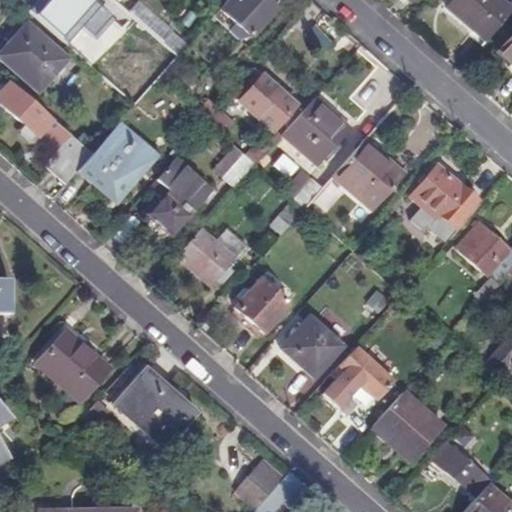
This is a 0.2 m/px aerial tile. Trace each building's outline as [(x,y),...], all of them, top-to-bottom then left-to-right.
[(274,11),(261,0),(228,0),(223,7),(219,11),(235,26),(228,34),(238,43),(248,40),(274,11)] [(449,0),(442,8),(482,44),(511,10),(511,4),(506,0),(449,0)] [(127,15),(133,20),(145,31),(160,45),(169,35),(136,6),(127,15)] [(219,11),(212,19),(228,34),(235,26),(219,11)] [(127,15),(123,12),(106,30),(117,38),(133,20),(127,15)] [(65,62),(24,26),(0,53),(0,62),(38,95),(65,62)] [(120,91),(160,45),(145,31),(105,77),(120,91)] [(511,31),(495,52),(511,67),(511,31)] [(253,73),(231,97),(250,115),(246,120),(254,127),(259,122),(271,133),(293,109),(253,73)] [(90,155),(7,87),(0,94),(0,109),(21,128),(19,137),(25,142),(30,143),(39,133),(58,150),(42,167),(63,186),(76,171),(90,155)] [(221,136),(233,122),(206,100),(194,114),(221,136)] [(315,100),(281,138),(315,168),(348,130),(315,100)] [(118,124),(90,155),(76,171),(111,202),(153,156),(118,124)] [(399,180),(360,145),(332,177),(372,212),(399,180)] [(280,153),(269,167),(286,180),(297,167),(280,153)] [(254,168),(242,157),(222,181),(233,191),(254,168)] [(171,163),(155,181),(167,194),(146,217),(148,220),(144,224),(145,233),(149,239),(157,242),(166,237),(170,240),(188,221),(183,216),(188,212),(192,216),(208,198),(171,163)] [(476,202),(436,169),(409,199),(431,221),(424,229),(440,244),(476,202)] [(292,201),(302,210),(319,191),(308,181),(290,200),(292,201)] [(276,219),(286,228),(302,210),(292,201),(276,219)] [(480,305),(511,270),(511,249),(509,253),(475,222),(451,248),(487,280),(472,298),(480,305)] [(198,231),(174,257),(210,289),(233,262),(198,231)] [(0,279),(0,316),(7,317),(8,280),(0,279)] [(257,281),(232,309),(260,336),(286,307),(257,281)] [(260,336),(232,309),(228,315),(256,340),(260,336)] [(310,379),(339,348),(306,318),(276,350),(310,379)] [(511,331),(479,368),(494,381),(504,371),(511,378),(511,331)] [(106,370),(64,333),(36,364),(78,401),(106,370)] [(392,379),(355,346),(327,376),(333,381),(320,396),(336,411),(339,408),(345,413),(352,407),(345,400),(357,387),(372,401),(392,379)] [(110,406),(150,443),(165,427),(178,438),(196,419),(143,371),(110,406)] [(439,430),(399,394),(368,429),(407,464),(439,430)] [(0,424),(10,418),(0,406),(0,464),(6,461),(0,450),(0,424)] [(165,427),(150,443),(162,454),(178,438),(165,427)] [(473,500),(483,489),(488,484),(445,444),(430,461),(473,500)] [(277,487),(284,479),(264,461),(256,469),(277,487)] [(234,493),(255,511),(277,487),(256,469),(234,493)] [(509,511),(483,489),(473,500),(462,511),(509,511)]
